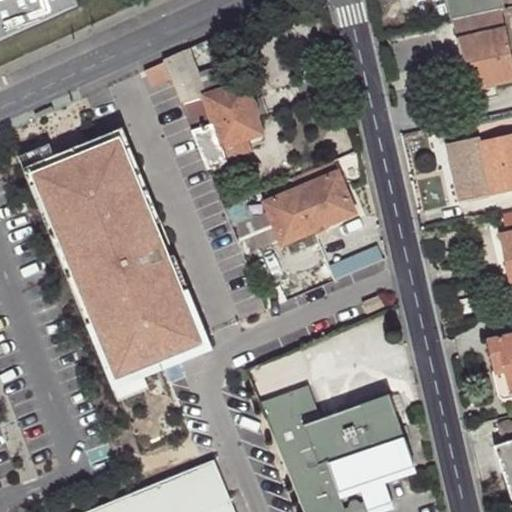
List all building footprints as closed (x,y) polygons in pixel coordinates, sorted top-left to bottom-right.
[(0,0),(0,42),(78,7),(76,0),(0,0)] [(501,10),(505,9),(502,0),(446,0),(451,20),(453,19),(501,10)] [(511,60),(501,10),(453,19),(462,61),(471,60),(477,89),(511,81),(511,60)] [(165,60),(172,80),(175,86),(198,75),(190,49),(165,60)] [(236,62),(214,71),(221,92),(236,87),(234,80),(239,72),(236,62)] [(198,75),(175,86),(209,170),(228,164),(226,159),(250,151),(246,139),(262,134),(246,84),(236,87),(221,92),(214,71),(199,76),(198,75)] [(201,353),(112,132),(36,163),(125,384),(163,368),(201,353)] [(511,134),(480,141),(479,137),(446,144),(450,159),(455,158),(464,200),(511,190),(511,134)] [(455,158),(450,159),(458,202),(464,200),(455,158)] [(232,228),(234,231),(243,254),(279,238),(282,246),(356,213),(338,171),(313,182),(296,189),(264,203),(268,213),(232,228)] [(313,182),(308,173),(291,180),(296,189),(313,182)] [(268,189),(224,208),(227,215),(271,197),(268,189)] [(511,230),(500,233),(506,262),(511,260),(511,230)] [(511,334),(488,339),(496,375),(506,373),(511,393),(511,392),(511,334)] [(506,373),(496,375),(500,395),(511,393),(506,373)] [(306,511),(380,511),(393,507),(382,481),(417,468),(389,396),(322,422),(311,394),(268,410),(306,511)] [(511,440),(495,446),(511,495),(511,440)] [(237,511),(215,459),(87,511),(237,511)]
